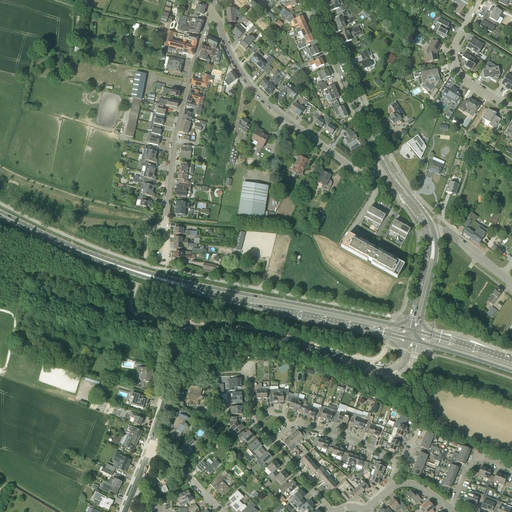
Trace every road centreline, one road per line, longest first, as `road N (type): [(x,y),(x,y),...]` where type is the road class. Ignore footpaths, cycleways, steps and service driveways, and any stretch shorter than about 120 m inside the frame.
road 1 (residential): [(386,165),(366,174),(350,168),(255,94),(209,13)]
road 2 (residential): [(163,257),(173,140),(209,13)]
road 3 (primary): [(177,283),(406,339)]
road 4 (primary): [(408,329),(177,283)]
road 5 (primary): [(0,214),(177,283)]
road 6 (secondary): [(386,165),(310,0)]
road 7 (track): [(165,217),(0,166)]
road 8 (track): [(53,0),(201,37)]
road 9 (tertiary): [(354,364),(270,335),(210,329)]
road 10 (residential): [(511,106),(462,82),(455,70),(452,47),(478,0)]
